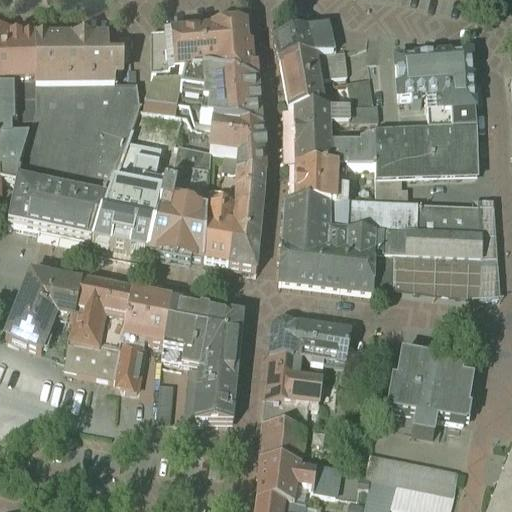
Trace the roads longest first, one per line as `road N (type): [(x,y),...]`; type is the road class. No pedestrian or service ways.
road 1 (residential): [(256,9),(275,113),(260,308)]
road 2 (residential): [(505,333),(497,64),(505,46)]
road 3 (residential): [(256,9),(0,4)]
road 4 (residential): [(260,308),(10,255)]
road 5 (residential): [(505,46),(256,9)]
road 6 (residential): [(505,333),(260,308)]
road 7 (residential): [(40,511),(53,476),(240,501)]
road 8 (residential): [(505,333),(466,511)]
road 9 (residential): [(260,308),(246,449)]
road 10 (residential): [(246,449),(114,437)]
